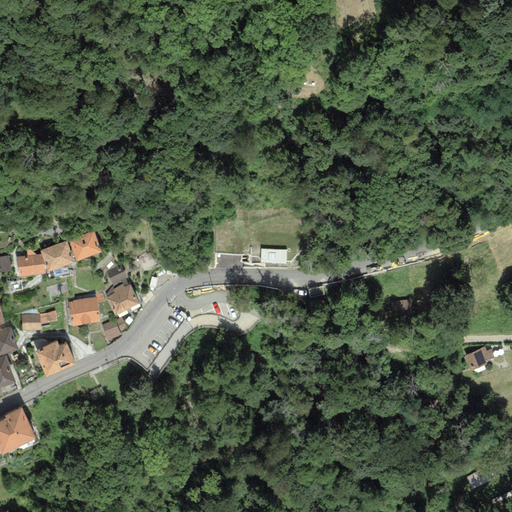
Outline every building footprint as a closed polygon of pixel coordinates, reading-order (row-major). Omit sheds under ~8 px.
[(94,232),(69,241),(76,261),(101,252),(94,232)] [(292,244),(292,234),(261,234),(261,263),(284,262),(284,244),(292,244)] [(66,241),(40,251),(41,254),(48,272),(74,263),(66,241)] [(148,252),(138,259),(146,272),(157,265),(148,252)] [(41,254),(16,258),(20,278),(45,274),(41,254)] [(9,256),(0,257),(0,272),(10,271),(9,256)] [(121,265),(106,272),(112,285),(127,278),(121,265)] [(130,285),(127,278),(112,285),(113,286),(105,295),(106,298),(114,294),(112,290),(123,284),(125,288),(130,285)] [(123,284),(112,290),(114,294),(106,298),(116,316),(140,303),(130,285),(125,288),(123,284)] [(73,302),(68,303),(72,326),(99,322),(96,297),(72,301),(73,302)] [(56,311),(40,315),(40,325),(57,321),(56,311)] [(40,315),(21,315),(22,331),(40,330),(40,325),(40,315)] [(121,317),(102,326),(109,341),(122,335),(120,332),(126,329),(121,317)] [(10,326),(0,328),(0,356),(9,354),(18,350),(10,326)] [(57,342),(49,345),(61,371),(75,365),(66,343),(59,346),(57,342)] [(46,378),(61,371),(49,345),(35,351),(46,378)] [(484,347),(464,355),(471,372),(487,365),(486,361),(494,357),(491,349),(486,351),(484,347)] [(13,364),(9,354),(0,356),(0,388),(15,382),(9,366),(13,364)] [(6,419),(0,421),(0,451),(2,456),(37,438),(21,408),(5,416),(6,419)]
